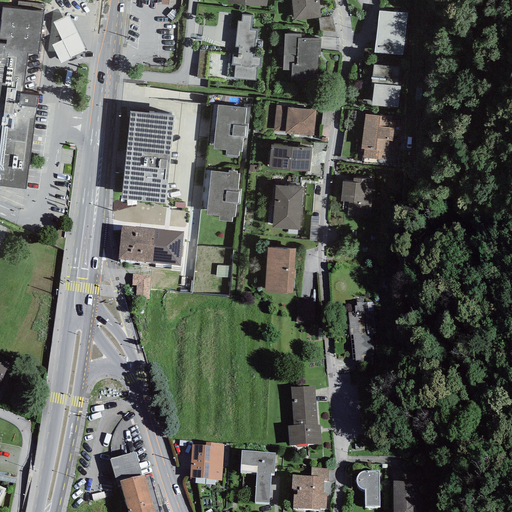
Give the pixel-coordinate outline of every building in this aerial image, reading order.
[(318,0),(291,0),(294,20),(319,18),(321,18),(318,0)] [(0,186),(26,189),(37,97),(22,95),(28,53),(38,55),(44,5),(18,1),(17,10),(3,8),(0,30),(0,39),(7,40),(6,45),(0,44),(0,186)] [(407,13),(379,11),(374,52),(402,55),(407,13)] [(52,23),(61,41),(52,45),(62,64),(87,52),(70,14),(52,23)] [(228,64),(227,77),(234,77),(234,79),(255,81),(256,67),(260,67),(263,40),(256,40),(257,31),(251,30),(252,16),(243,15),(241,22),(238,22),(235,47),(239,48),(238,55),(233,55),(232,64),(228,64)] [(320,31),(335,32),(332,16),(321,18),(319,18),(320,31)] [(292,80),(305,80),(317,80),(318,55),(320,55),(321,38),(301,39),(301,35),(285,34),(283,71),(292,71),(292,80)] [(374,84),(372,106),(398,109),(403,68),(373,65),(371,83),(374,84)] [(226,154),(239,156),(239,151),(242,151),(243,137),(246,138),(248,124),(245,124),(246,108),(244,108),(244,105),(236,104),(236,107),(218,105),(213,149),(226,150),(226,154)] [(276,106),(273,131),(285,132),(285,134),(313,136),(316,110),(288,108),(288,107),(276,106)] [(174,117),(129,111),(121,199),(164,204),(174,117)] [(394,117),(364,114),(361,149),(363,150),(362,162),(389,165),(394,117)] [(311,148),(271,144),(269,169),(309,172),(311,148)] [(219,221),(232,222),(232,217),(235,217),(236,204),(239,204),(241,191),(237,190),(239,174),(237,174),(237,172),(229,171),(228,173),(211,171),(206,215),(219,217),(219,221)] [(368,204),(370,179),(353,178),(352,182),(342,181),(341,201),(349,202),(347,218),(367,220),(368,204)] [(303,187),(275,185),(272,228),(299,230),(303,187)] [(318,241),(319,217),(311,216),(310,241),(318,241)] [(184,232),(122,226),(119,259),(180,266),(184,232)] [(295,249),(267,248),(265,292),(293,293),(295,249)] [(151,275),(133,274),(132,285),(136,285),(136,298),(149,299),(151,275)] [(354,335),(355,363),(376,362),(372,303),(363,304),(362,302),(357,303),(357,306),(355,306),(355,313),(349,313),(350,335),(354,335)] [(287,426),(289,446),(321,445),(320,425),(317,425),(315,387),(291,387),(293,426),(287,426)] [(192,445),(190,478),(222,480),(224,444),(206,443),(206,446),(192,445)] [(240,471),(256,473),(255,502),(269,503),(271,473),(274,473),(275,453),(242,450),(240,471)] [(119,482),(141,476),(135,452),(110,460),(118,487),(120,486),(119,482)] [(312,468),(311,476),(325,477),(324,481),(328,481),(329,469),(312,468)] [(365,507),(380,507),(379,471),(364,471),(362,472),(359,474),(357,477),(356,480),(357,484),(360,488),(363,489),(365,489),(365,507)] [(120,486),(127,511),(154,511),(144,475),(141,476),(119,482),(120,486)] [(323,492),(324,481),(325,477),(311,476),(292,475),(292,489),(297,489),(297,495),(293,494),(293,509),(320,510),(319,508),(326,509),(327,493),(323,492)] [(427,511),(427,481),(393,481),(392,511),(427,511)]
